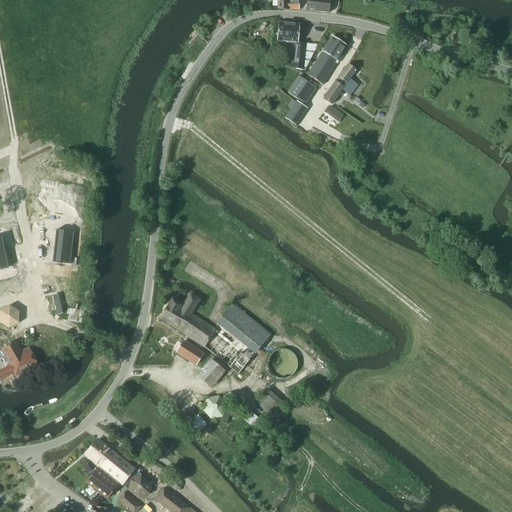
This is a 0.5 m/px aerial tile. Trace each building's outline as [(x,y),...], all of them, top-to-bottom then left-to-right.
[(277,0),(277,9),(284,9),(288,10),(288,2),(292,2),(292,0),(277,0)] [(288,2),(288,10),(299,10),(298,0),(292,0),(292,2),(288,2)] [(328,13),(329,0),(308,0),(307,11),(328,13)] [(234,18),(239,16),(235,7),(230,10),(234,18)] [(277,48),(287,49),(287,52),(293,52),(292,69),(305,71),(318,45),(298,43),(300,25),(279,23),(277,42),(277,48)] [(323,85),(347,46),(332,37),(322,52),(308,75),(323,85)] [(339,77),(324,98),(332,104),(333,103),(342,90),(349,95),(357,86),(349,80),(355,71),(347,65),(338,77),(339,77)] [(299,77),(287,95),(304,106),(315,88),(299,77)] [(292,109),(285,119),(295,126),(307,109),(296,102),(296,103),(292,101),(288,106),(292,109)] [(55,231),(52,263),(70,265),(73,233),(55,231)] [(191,314),(196,305),(199,301),(191,295),(182,309),(180,308),(182,306),(173,300),(160,319),(204,347),(238,374),(253,356),(268,336),(263,332),(264,331),(232,305),(213,330),(191,314)] [(22,352),(16,341),(0,349),(9,364),(3,367),(4,368),(0,370),(0,381),(14,373),(16,376),(37,365),(28,348),(22,352)] [(196,366),(203,355),(184,342),(177,353),(196,366)] [(283,379),(286,379),(288,378),(290,377),(293,375),(295,373),(296,370),(297,368),(297,366),(297,363),(297,361),(296,358),(294,356),(293,354),(290,352),(288,351),(285,350),(282,350),(279,350),(277,351),(275,352),(273,354),(271,356),(269,358),(268,360),(268,362),(268,364),(268,367),(269,370),(271,373),(273,375),(275,377),(278,378),(280,379),(283,379)] [(211,389),(220,378),(225,372),(210,360),(197,376),(211,389)] [(273,419),(285,405),(268,390),(256,404),(273,419)] [(211,419),(222,417),(226,405),(219,397),(206,398),(203,410),(211,419)] [(256,431),(263,423),(249,411),(242,419),(256,431)] [(4,430),(11,430),(9,418),(2,419),(4,430)] [(274,441),(262,430),(258,434),(270,445),(274,441)] [(122,484),(122,485),(128,490),(127,491),(138,500),(150,495),(152,482),(140,473),(139,474),(134,470),(135,470),(97,440),(85,455),(100,467),(85,484),(107,501),(113,494),(122,484)] [(188,509),(173,496),(164,489),(156,499),(171,511),(194,511),(189,508),(188,509)] [(119,500),(128,508),(124,511),(130,511),(131,511),(132,511),(135,511),(140,507),(124,493),(119,500)]
